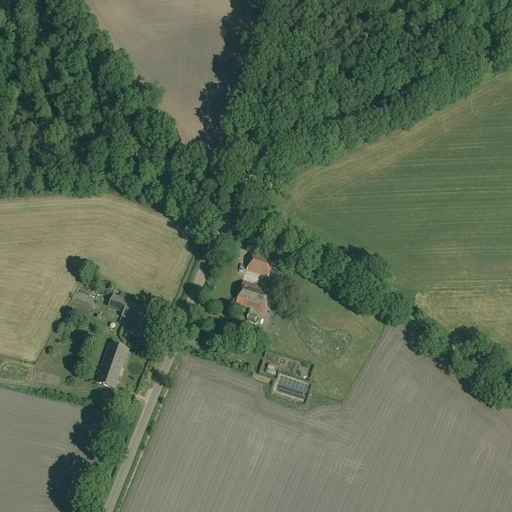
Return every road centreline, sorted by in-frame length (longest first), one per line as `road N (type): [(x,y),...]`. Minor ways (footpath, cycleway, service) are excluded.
road 1 (unclassified): [(109,511),(224,223)]
road 2 (unclassified): [(249,190),(292,156),(421,104),(511,51)]
road 3 (unclassified): [(224,223),(64,0)]
road 4 (unknown): [(511,403),(437,339),(290,247)]
road 5 (unclassified): [(249,190),(270,0)]
